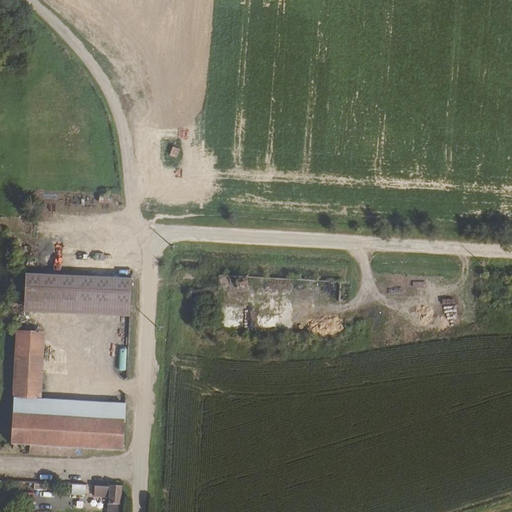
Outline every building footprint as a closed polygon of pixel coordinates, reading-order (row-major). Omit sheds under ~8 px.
[(169,155),(176,157),(179,148),(172,146),(169,155)] [(29,305),(134,310),(135,282),(30,277),(29,305)] [(432,305),(432,326),(459,326),(459,305),(432,305)] [(128,450),(130,404),(47,399),(49,338),(21,335),(17,452),(97,458),(98,448),(128,450)] [(70,484),(70,495),(85,496),(86,485),(70,484)] [(126,504),(126,486),(99,484),(98,494),(115,495),(114,503),(126,504)]
